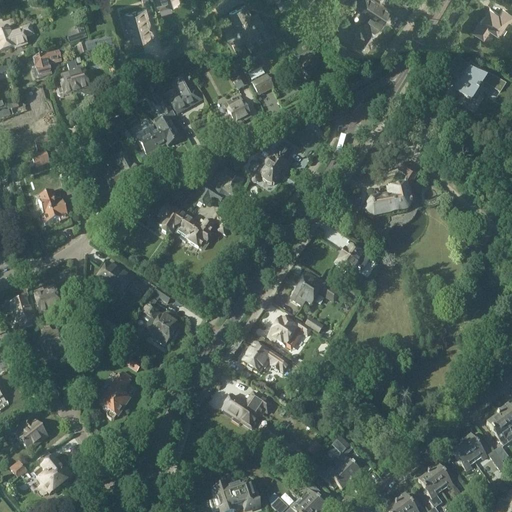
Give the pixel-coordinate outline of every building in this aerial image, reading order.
[(154,0),(155,0),(152,1),(153,6),(156,5),(157,10),(168,7),(167,4),(176,2),(175,0),(154,0)] [(358,38),(352,45),(366,52),(384,24),(390,24),(394,18),(394,11),(380,2),(381,0),(362,0),(358,8),(371,15),(363,28),(360,27),(355,36),(358,38)] [(281,12),(285,9),(281,2),(277,5),(281,12)] [(251,16),(245,5),(229,13),(235,24),(225,29),(231,41),(240,36),(241,37),(244,35),(247,39),(248,40),(255,36),(256,35),(254,30),(257,29),(256,27),(263,24),(257,13),(251,16)] [(509,22),(510,22),(511,19),(511,15),(502,10),(499,14),(489,8),(474,32),(484,38),(490,28),(498,33),(501,34),(503,34),(506,30),(505,29),(505,28),(503,25),(506,27),(509,22)] [(129,24),(134,41),(151,36),(144,9),(125,15),(128,24),(129,24)] [(265,16),(268,21),(276,17),(271,13),(265,16)] [(34,36),(31,26),(16,31),(17,34),(11,36),(9,30),(0,32),(0,53),(15,48),(15,50),(27,46),(25,39),(34,36)] [(102,48),(99,41),(72,48),(72,50),(77,49),(79,56),(80,55),(81,57),(95,53),(94,50),(102,48)] [(32,59),(33,61),(36,70),(32,71),(34,79),(38,78),(38,79),(52,75),(49,67),(61,63),(58,52),(45,55),(43,51),(34,53),(36,58),(32,59)] [(300,73),(304,75),(303,76),(303,78),(306,80),(308,80),(308,78),(310,79),(320,64),(307,55),(300,67),(296,64),(289,74),(297,79),(300,73)] [(66,61),(70,77),(75,94),(80,92),(81,95),(84,96),(88,95),(90,93),(89,89),(84,70),(77,72),(74,59),(66,61)] [(452,93),(471,105),(483,84),(500,95),(506,85),(470,62),(466,68),(465,69),(457,63),(449,76),(458,82),(452,93)] [(248,86),(237,64),(226,70),(238,92),(248,86)] [(176,117),(202,102),(195,89),(194,89),(186,76),(172,84),(179,98),(169,103),(176,117)] [(273,89),(266,76),(252,84),(259,96),(273,89)] [(54,83),(57,93),(58,96),(60,98),(75,94),(70,77),(58,80),(59,82),(54,83)] [(155,125),(155,126),(156,126),(159,132),(166,144),(167,146),(178,140),(168,122),(175,118),(172,113),(160,92),(153,96),(164,116),(153,122),(155,125)] [(133,106),(138,100),(132,96),(127,101),(133,106)] [(6,105),(8,111),(19,108),(16,98),(11,99),(12,104),(6,105)] [(224,120),(229,129),(234,126),(235,127),(250,119),(239,98),(227,104),(230,110),(227,112),(229,117),(224,120)] [(121,118),(131,107),(125,101),(115,113),(121,118)] [(106,123),(110,126),(109,127),(117,135),(125,127),(117,119),(113,122),(110,119),(106,123)] [(146,158),(167,146),(166,144),(159,132),(156,126),(155,126),(154,127),(154,126),(132,138),(141,153),(143,152),(146,158)] [(109,142),(117,135),(109,127),(101,134),(109,142)] [(64,133),(57,131),(55,137),(62,139),(64,133)] [(36,152),(49,147),(47,139),(33,143),(36,152)] [(282,172),(283,173),(288,165),(285,163),(292,152),(280,145),(274,155),(275,156),(275,157),(273,157),(269,163),(265,164),(263,166),(264,170),(260,177),(261,178),(261,179),(262,182),(268,186),(271,186),(272,185),(274,186),(279,179),(278,178),(282,172)] [(49,163),(45,152),(31,157),(35,168),(49,163)] [(114,162),(120,172),(126,184),(138,177),(131,165),(125,156),(114,162)] [(238,160),(231,164),(240,171),(245,164),(238,160)] [(381,199),(375,195),(362,213),(373,220),(407,212),(409,210),(408,208),(410,207),(409,205),(413,205),(409,188),(420,172),(405,162),(398,173),(406,178),(400,187),(386,190),(388,197),(381,199)] [(216,193),(224,198),(226,200),(229,195),(233,197),(243,181),(225,170),(218,182),(221,184),(216,193)] [(112,192),(126,184),(120,172),(105,180),(95,179),(94,185),(107,187),(108,186),(112,192)] [(249,181),(254,184),(258,179),(255,175),(249,181)] [(202,194),(209,198),(213,193),(203,187),(199,192),(202,194)] [(54,206),(53,201),(60,198),(58,192),(37,199),(43,217),(41,218),(44,227),(59,221),(60,224),(68,221),(62,203),(54,206)] [(216,193),(215,194),(213,193),(209,198),(220,205),(224,198),(216,193)] [(204,207),(209,198),(202,194),(196,202),(204,207)] [(156,217),(163,222),(159,227),(161,229),(161,233),(165,236),(169,234),(172,236),(176,229),(178,230),(185,219),(186,219),(187,217),(181,213),(180,216),(170,210),(164,205),(156,217)] [(189,238),(186,242),(200,252),(205,251),(208,246),(206,245),(211,237),(208,235),(217,222),(221,225),(216,232),(225,238),(233,226),(225,221),(225,222),(215,215),(208,226),(205,224),(203,227),(198,224),(197,226),(186,219),(185,219),(178,230),(189,238)] [(484,249),(493,235),(492,235),(486,230),(481,225),(476,231),(477,231),(475,235),(474,235),(471,240),(484,249)] [(345,250),(335,266),(351,276),(358,266),(356,264),(362,255),(350,247),(347,252),(345,250)] [(381,261),(367,252),(363,258),(377,267),(381,261)] [(108,263),(96,281),(121,298),(132,281),(108,263)] [(311,307),(320,292),(325,295),(328,290),(307,276),(291,301),(301,308),(305,303),(311,307)] [(44,291),(45,295),(34,298),(40,319),(49,316),(48,312),(60,309),(53,288),(44,291)] [(147,337),(149,338),(149,339),(152,341),(153,340),(164,348),(177,327),(151,310),(158,299),(166,305),(170,299),(157,290),(153,296),(141,314),(142,315),(140,318),(148,323),(144,328),(150,332),(147,337)] [(33,328),(38,327),(37,322),(35,317),(31,318),(27,300),(10,305),(15,323),(20,322),(20,323),(19,324),(20,329),(22,329),(22,331),(33,328)] [(58,316),(37,322),(38,327),(38,328),(40,327),(52,325),(60,324),(58,316)] [(101,320),(94,330),(108,340),(115,329),(101,320)] [(275,344),(275,343),(285,349),(294,336),(297,338),(300,334),(307,338),(311,332),(298,323),(294,329),(280,320),(276,326),(273,327),(271,330),(272,332),(267,339),(275,344)] [(323,328),(309,320),(305,327),(318,336),(323,328)] [(54,334),(54,333),(52,325),(40,327),(41,335),(50,334),(54,334)] [(54,334),(50,334),(50,337),(42,338),(44,364),(59,362),(58,358),(63,358),(61,335),(56,336),(56,333),(54,333),(54,334)] [(126,345),(113,337),(107,346),(121,355),(126,345)] [(242,363),(247,367),(246,369),(252,373),(253,371),(259,374),(267,362),(275,367),(278,361),(254,345),(250,351),(247,352),(245,355),(246,357),(242,363)] [(141,368),(129,360),(125,365),(137,373),(141,368)] [(293,378),(299,370),(295,367),(293,365),(287,374),(293,378)] [(129,401),(121,396),(129,384),(128,383),(131,379),(122,373),(119,377),(118,377),(106,394),(102,391),(99,396),(103,399),(98,406),(109,413),(106,416),(107,419),(111,422),(114,421),(116,418),(117,419),(129,401)] [(222,411),(253,432),(262,418),(257,414),(259,410),(267,415),(272,407),(270,406),(273,401),(267,397),(264,402),(257,398),(249,409),(231,397),(222,411)] [(497,416),(498,417),(510,434),(511,432),(511,412),(507,406),(497,414),(498,415),(497,416)] [(486,425),(501,446),(506,442),(504,439),(510,434),(498,417),(486,425)] [(15,437),(28,453),(46,438),(34,422),(30,426),(28,424),(16,434),(18,435),(15,437)] [(14,432),(10,427),(2,433),(5,438),(14,432)] [(460,444),(461,445),(475,464),(480,460),(482,463),(487,459),(470,437),(460,444)] [(349,448),(340,438),(332,446),(341,455),(349,448)] [(307,452),(313,458),(321,448),(315,443),(307,452)] [(461,445),(460,446),(461,447),(451,454),(466,474),(471,470),(470,468),(475,464),(461,445)] [(494,452),(506,469),(511,466),(506,459),(508,459),(500,448),(494,452)] [(494,452),(488,457),(500,474),(506,469),(494,452)] [(40,469),(33,475),(37,480),(36,482),(40,487),(38,489),(44,497),(47,495),(48,496),(72,477),(67,470),(63,473),(49,454),(37,463),(41,468),(40,469)] [(335,467),(350,483),(352,485),(361,476),(342,456),(338,460),(340,462),(335,467)] [(27,473),(18,463),(10,470),(18,480),(27,473)] [(314,464),(306,472),(315,481),(319,477),(333,492),(337,488),(341,492),(350,483),(335,467),(330,472),(328,470),(324,474),(323,474),(314,464)] [(427,475),(428,476),(428,475),(442,493),(447,489),(449,492),(453,488),(437,466),(427,473),(428,474),(427,475)] [(306,472),(299,480),(309,490),(308,491),(307,490),(303,494),(305,496),(300,501),(300,502),(309,511),(324,511),(326,510),(319,502),(323,498),(312,486),(312,487),(311,486),(315,481),(306,472)] [(418,483),(430,501),(429,502),(433,509),(435,508),(436,509),(442,505),(436,497),(442,493),(428,475),(428,476),(418,483)] [(242,511),(241,509),(243,508),(243,511),(247,511),(258,508),(255,501),(254,501),(249,485),(227,493),(226,489),(213,494),(215,501),(209,503),(210,506),(194,511),(242,511)] [(480,498),(472,487),(466,491),(474,502),(480,498)] [(464,509),(474,502),(466,491),(457,498),(464,509)] [(395,505),(395,506),(396,505),(400,511),(416,511),(405,496),(395,503),(395,504),(395,505)] [(284,511),(288,509),(279,500),(271,507),(275,511),(284,511)] [(294,504),(289,509),(292,511),(309,511),(300,502),(300,501),(299,500),(294,504)] [(511,511),(511,507),(505,506),(506,503),(499,501),(496,511),(511,511)]
